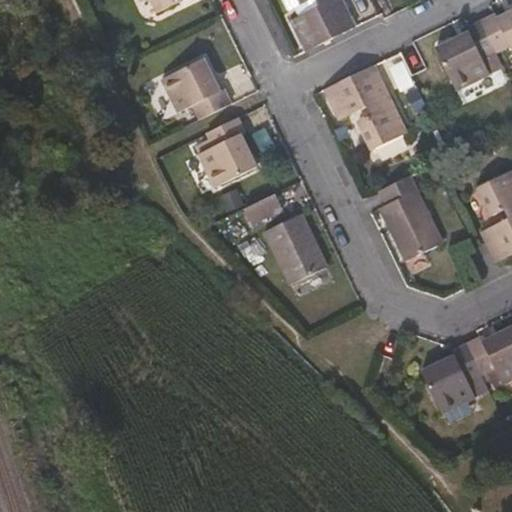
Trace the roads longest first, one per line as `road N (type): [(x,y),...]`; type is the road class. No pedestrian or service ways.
road 1 (residential): [(284,90),(378,297),(435,328),(511,291)]
road 2 (residential): [(473,0),(284,90)]
